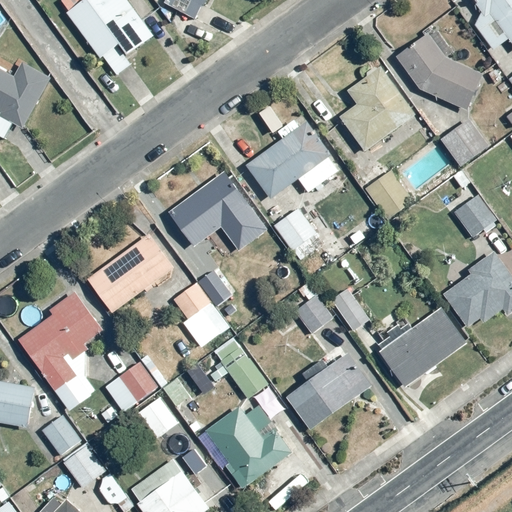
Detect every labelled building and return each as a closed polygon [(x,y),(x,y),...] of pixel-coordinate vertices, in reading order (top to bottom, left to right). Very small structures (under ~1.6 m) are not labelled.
[(130,0),(84,0),(66,13),(101,61),(104,58),(116,75),(130,65),(126,59),(157,36),(130,0)] [(165,0),(165,2),(199,20),(208,0),(165,0)] [(511,0),(479,0),(487,12),(481,24),(500,50),(511,41),(511,0)] [(454,59),(437,35),(402,55),(425,90),(475,114),(490,73),(454,59)] [(15,78),(0,69),(0,136),(5,139),(13,126),(25,132),(54,80),(23,63),(15,78)] [(334,106),(370,151),(422,115),(389,67),(334,106)] [(489,146),(469,118),(441,139),(461,167),(489,146)] [(346,170),(314,122),(253,166),(276,202),(305,181),(314,193),(346,170)] [(413,201),(390,169),(365,187),(387,218),(413,201)] [(275,231),(230,172),(175,213),(201,249),(229,228),(246,252),(275,231)] [(479,194),(454,212),(472,237),(497,219),(479,194)] [(317,234),(299,208),(273,225),(291,251),(317,234)] [(156,235),(93,280),(117,313),(180,269),(156,235)] [(511,268),(500,253),(474,272),(478,276),(451,293),(476,328),(489,319),(492,323),(511,310),(511,268)] [(232,295),(214,271),(200,281),(218,305),(232,295)] [(230,326),(197,281),(172,299),(188,321),(184,324),(201,347),(230,326)] [(347,288),(331,300),(353,331),(369,319),(347,288)] [(110,331),(81,294),(54,311),(58,316),(25,340),(61,391),(83,377),(75,364),(95,349),(91,345),(110,331)] [(317,295),(296,311),(312,333),(334,318),(317,295)] [(475,344),(449,308),(419,330),(413,324),(383,346),(412,390),(475,344)] [(248,400),(270,384),(250,357),(247,359),(239,348),(220,362),(248,400)] [(314,385),(294,398),(316,430),(378,387),(354,353),(335,369),(331,360),(308,376),(314,385)] [(158,388),(140,362),(105,387),(123,412),(158,388)] [(198,389),(185,369),(161,385),(175,405),(198,389)] [(41,388),(0,381),(0,421),(34,428),(41,388)] [(179,422),(160,396),(137,412),(156,438),(179,422)] [(270,441),(248,409),(212,433),(235,464),(232,467),(250,489),(297,454),(283,433),(270,441)] [(81,440),(62,415),(42,430),(62,456),(81,440)] [(108,471),(89,445),(65,464),(84,489),(108,471)] [(213,511),(216,510),(178,460),(134,491),(149,511),(213,511)] [(0,505),(0,511),(16,511),(10,500),(0,505)] [(86,511),(74,500),(61,511),(86,511)]
